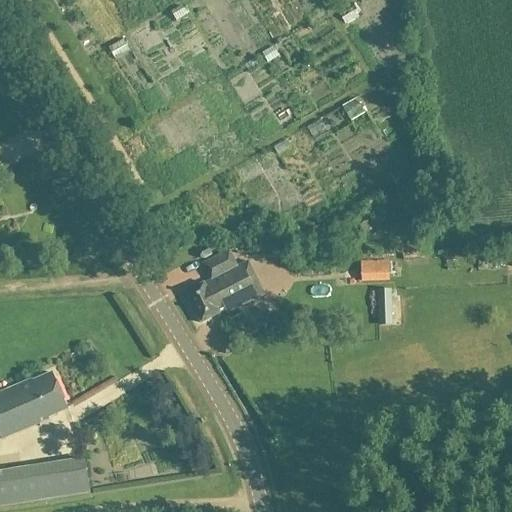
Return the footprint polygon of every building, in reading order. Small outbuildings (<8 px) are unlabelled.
[(275,0),(300,41),(318,30),(299,0),(275,0)] [(283,49),(295,44),(277,3),(264,9),(283,49)] [(230,38),(227,40),(247,69),(264,57),(228,6),(215,15),(230,38)] [(334,21),(319,29),(333,54),(348,46),(334,21)] [(114,52),(123,67),(137,58),(128,44),(114,52)] [(363,107),(351,114),(358,125),(369,118),(363,107)] [(263,297),(246,263),(236,268),(228,252),(201,265),(209,282),(203,285),(202,284),(183,294),(199,324),(218,315),(217,313),(223,309),(225,311),(240,304),(242,308),(263,297)] [(400,261),(360,263),(361,283),(388,283),(388,272),(401,272),(400,261)] [(376,292),(378,329),(392,329),(390,292),(376,292)] [(0,440),(47,420),(47,417),(65,409),(50,375),(31,383),(30,381),(0,394),(0,440)] [(0,473),(0,506),(89,492),(84,460),(0,473)]
